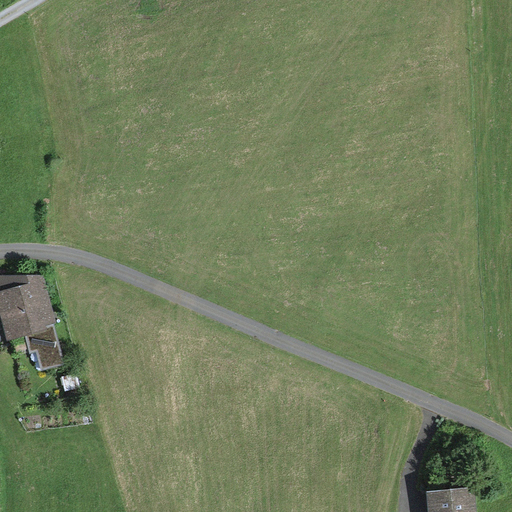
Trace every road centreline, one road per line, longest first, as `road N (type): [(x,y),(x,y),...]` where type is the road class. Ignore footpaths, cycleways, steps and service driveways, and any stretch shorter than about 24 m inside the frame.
road 1 (residential): [(511,439),(90,259),(0,250)]
road 2 (track): [(511,433),(466,309),(463,251),(483,66),(478,0)]
